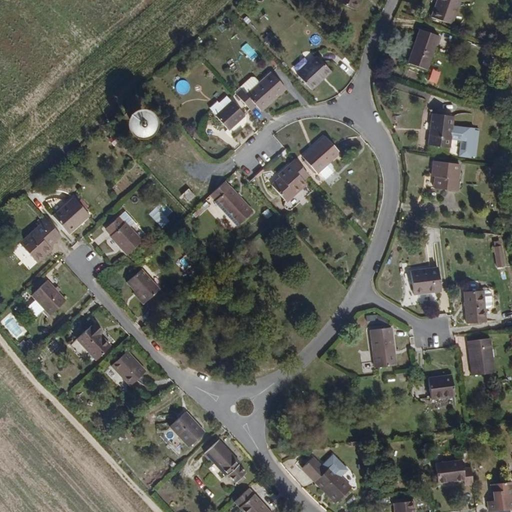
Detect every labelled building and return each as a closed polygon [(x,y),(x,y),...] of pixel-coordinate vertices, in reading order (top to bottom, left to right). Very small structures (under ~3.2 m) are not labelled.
[(358,11),(362,0),(337,0),(337,1),(358,11)] [(449,28),(457,3),(448,0),(436,0),(430,21),(449,28)] [(428,75),(439,42),(418,36),(408,68),(428,75)] [(330,72),(316,56),(297,73),(311,89),(330,72)] [(264,111),(286,90),(271,74),(262,82),(243,100),(252,110),(258,105),(264,111)] [(243,100),(262,82),(258,76),(253,77),(236,92),(243,100)] [(246,117),(232,101),(217,115),(232,130),(246,117)] [(454,125),(454,116),(430,113),(427,145),(451,148),(452,141),(454,125)] [(159,126),(159,123),(159,120),(158,118),(156,116),(154,115),(152,114),(149,114),(147,114),(144,115),(142,116),(140,118),(139,120),(139,123),(140,128),(143,132),(145,133),(148,134),(150,134),(153,133),(155,132),(157,130),(158,128),(159,126)] [(480,128),(454,125),(452,141),(460,142),(459,156),(477,158),(480,128)] [(316,173),(338,152),(324,137),(302,157),(316,173)] [(311,179),(294,160),(288,166),(305,184),(311,179)] [(460,191),(462,164),(433,161),(432,176),(435,176),(433,189),(460,191)] [(287,201),(305,184),(288,166),(278,175),(279,177),(271,185),(287,201)] [(226,181),(223,184),(210,196),(215,201),(215,205),(235,227),(249,214),(252,211),(226,181)] [(187,202),(194,195),(189,189),(181,196),(187,202)] [(71,234),(91,216),(73,197),(53,215),(63,226),(71,234)] [(140,241),(128,226),(126,225),(119,218),(106,229),(111,233),(112,236),(127,254),(140,241)] [(50,248),(63,237),(46,219),(20,244),(40,265),(49,257),(45,253),(50,248)] [(49,257),(54,252),(50,248),(45,253),(49,257)] [(440,292),(438,269),(411,272),(414,295),(440,292)] [(161,293),(143,273),(130,284),(148,305),(161,293)] [(66,302),(48,281),(33,295),(50,315),(66,302)] [(486,323),(485,291),(464,292),(465,324),(486,323)] [(9,315),(1,321),(15,338),(23,332),(9,315)] [(110,347),(98,335),(102,331),(96,324),(93,328),(92,326),(77,340),(95,360),(110,347)] [(399,365),(394,327),(370,330),(375,368),(399,365)] [(495,374),(492,339),(468,342),(471,376),(495,374)] [(130,385),(146,370),(128,351),(112,365),(130,385)] [(455,396),(453,375),(429,377),(432,398),(455,396)] [(188,445),(204,431),(187,412),(171,426),(188,445)] [(241,462),(221,440),(206,454),(226,476),(241,462)] [(323,464),(329,471),(332,467),(341,477),(349,470),(334,454),(323,464)] [(301,469),(315,483),(329,471),(323,464),(315,456),(301,469)] [(473,485),(472,468),(464,469),(463,461),(450,462),(437,463),(439,483),(464,481),(464,486),(473,485)] [(341,477),(332,467),(329,471),(315,483),(335,505),(353,488),(341,477)] [(497,511),(511,510),(511,482),(490,485),(492,502),(488,502),(489,511),(497,511)] [(270,511),(254,493),(250,488),(234,502),(242,511),(270,511)] [(417,511),(416,501),(393,503),(394,511),(417,511)]
